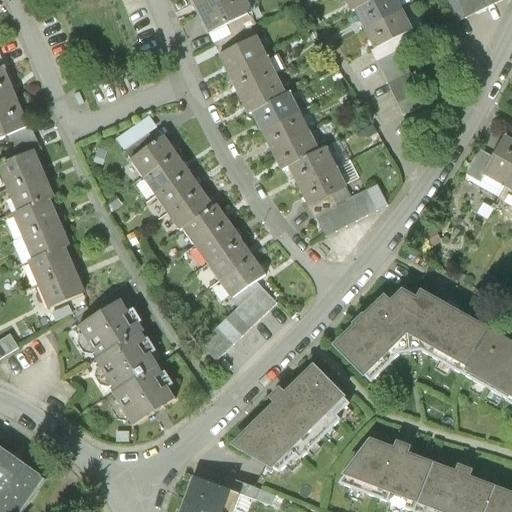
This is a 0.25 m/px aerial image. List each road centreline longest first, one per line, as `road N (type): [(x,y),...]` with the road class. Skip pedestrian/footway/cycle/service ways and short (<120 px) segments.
road 1 (residential): [(132,490),(256,385),(341,290)]
road 2 (residential): [(341,290),(398,256),(511,83)]
road 3 (residential): [(17,0),(70,126),(192,72)]
road 4 (residential): [(341,290),(255,193),(192,72)]
road 5 (residential): [(132,490),(50,425),(0,399)]
